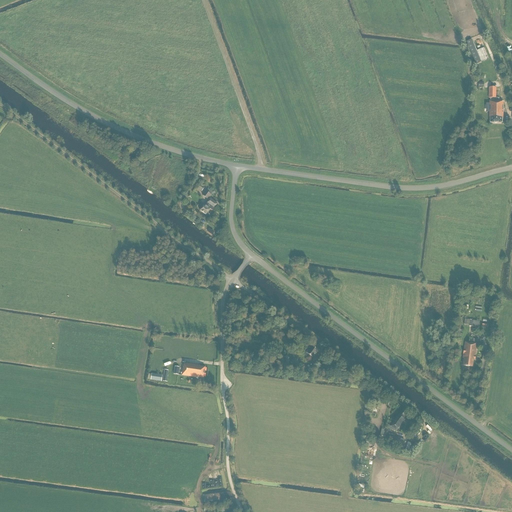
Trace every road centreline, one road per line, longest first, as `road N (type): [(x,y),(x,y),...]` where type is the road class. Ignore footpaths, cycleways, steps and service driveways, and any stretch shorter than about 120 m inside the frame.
road 1 (tertiary): [(511,450),(251,254)]
road 2 (tertiary): [(511,167),(405,188),(236,165)]
road 3 (tertiary): [(236,165),(155,144),(92,116),(0,53)]
road 4 (unclassified): [(241,511),(229,476),(221,382),(222,302),(232,279)]
road 5 (track): [(0,104),(184,245)]
road 6 (unclassified): [(232,279),(379,386)]
